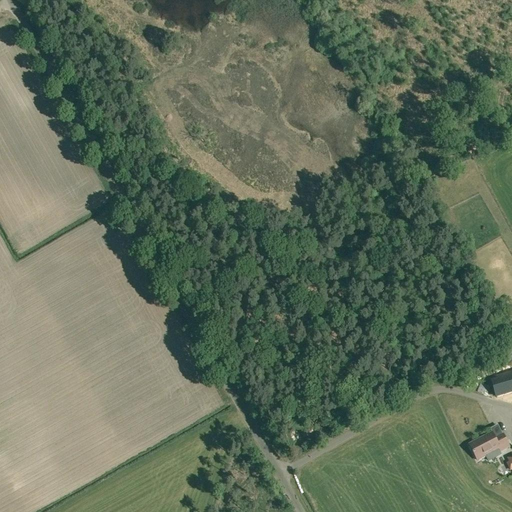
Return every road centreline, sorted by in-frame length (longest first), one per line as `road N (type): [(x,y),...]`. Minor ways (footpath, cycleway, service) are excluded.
road 1 (unclassified): [(280,475),(10,0)]
road 2 (unclassified): [(280,475),(428,392),(500,405)]
